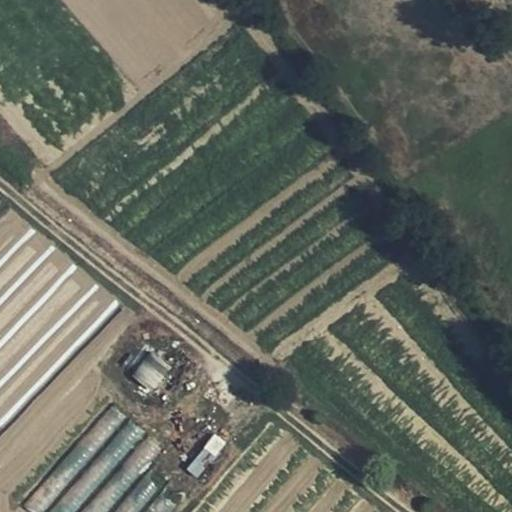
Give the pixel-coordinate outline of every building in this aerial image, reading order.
[(156,392),(169,365),(145,353),(131,379),(156,392)] [(109,431),(124,419),(115,407),(100,419),(109,431)] [(127,420),(105,456),(119,465),(142,430),(127,420)] [(204,479),(224,439),(209,432),(189,472),(204,479)] [(114,471),(126,484),(163,450),(151,438),(114,471)] [(146,476),(114,511),(137,511),(159,487),(146,476)]
